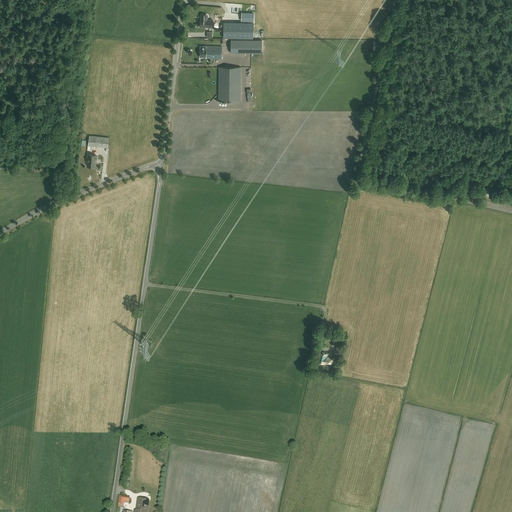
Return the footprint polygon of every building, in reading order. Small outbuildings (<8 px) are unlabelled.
[(253,12),(241,13),(241,21),(253,20),(253,12)] [(207,20),(207,15),(200,15),(200,19),(200,27),(212,27),(212,20),(207,20)] [(222,30),(222,18),(214,18),(214,30),(222,30)] [(262,21),(232,20),(232,33),(224,33),(224,38),(262,39),(262,21)] [(262,40),(231,40),(231,53),(262,53),(262,40)] [(222,59),(222,47),(222,46),(210,46),(200,46),(200,49),(200,57),(201,57),(201,58),(203,58),(204,57),(210,57),(210,59),(222,59)] [(241,101),(241,67),(219,67),(219,101),(241,101)] [(108,148),(109,138),(89,136),(88,146),(108,148)] [(96,163),(96,160),(95,160),(96,155),(87,154),(87,162),(88,162),(87,167),(94,168),(95,163),(96,163)] [(318,352),(316,362),(324,364),(324,363),(331,365),(332,358),(325,357),(326,354),(318,352)] [(129,503),(129,498),(120,497),(118,504),(122,505),(124,505),(124,502),(129,503)] [(145,511),(147,501),(139,499),(137,511),(145,511)]
